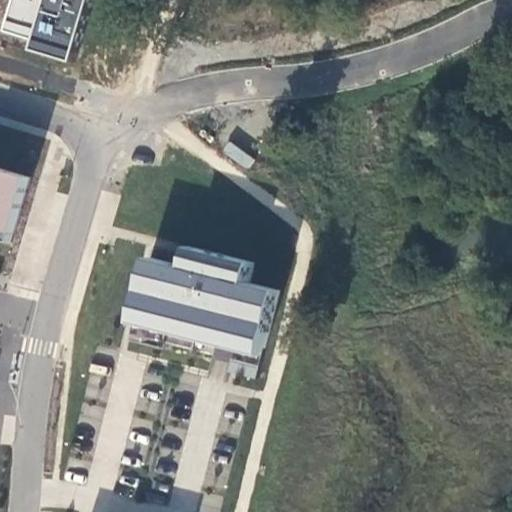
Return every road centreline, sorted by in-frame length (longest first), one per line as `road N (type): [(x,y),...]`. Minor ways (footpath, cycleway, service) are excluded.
road 1 (residential): [(511,10),(365,65),(236,83),(141,109),(94,136)]
road 2 (residential): [(94,136),(47,319),(23,511)]
